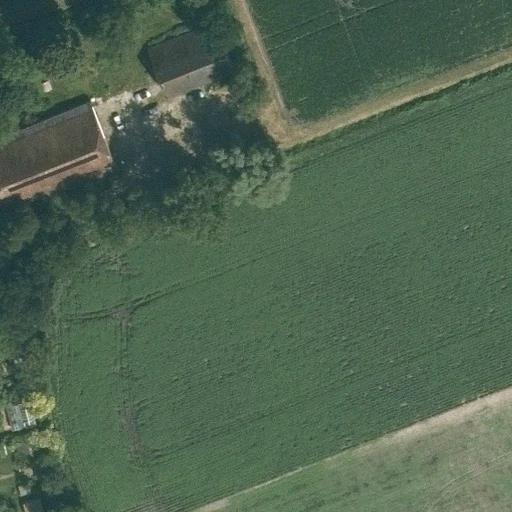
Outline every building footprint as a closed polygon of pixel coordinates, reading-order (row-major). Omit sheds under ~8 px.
[(171,96),(238,67),(215,15),(148,45),(171,96)] [(116,167),(90,100),(0,136),(0,196),(21,188),(25,198),(42,191),(44,195),(116,167)] [(16,425),(36,420),(31,396),(10,400),(16,425)] [(23,461),(49,452),(41,428),(15,437),(23,461)] [(45,492),(48,503),(60,500),(57,488),(45,492)]
